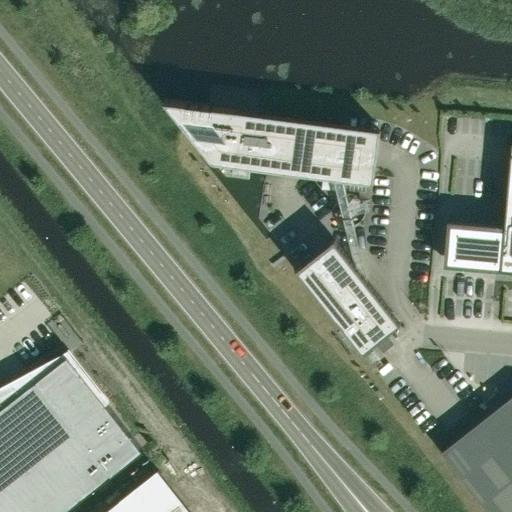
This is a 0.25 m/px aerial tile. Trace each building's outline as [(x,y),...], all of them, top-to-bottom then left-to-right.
[(381,129),(165,100),(213,161),(374,182),(381,129)] [(511,151),(511,152),(505,223),(453,218),(449,264),(511,269),(511,151)] [(297,268),(346,329),(364,351),(375,343),(374,342),(376,340),(383,349),(393,342),(386,333),(402,321),(335,237),(297,268)] [(0,511),(65,511),(144,450),(68,355),(0,408),(0,511)] [(511,511),(511,394),(442,450),(490,511),(511,511)]
